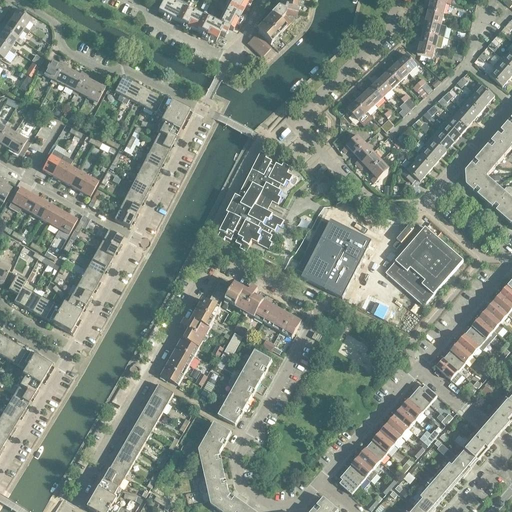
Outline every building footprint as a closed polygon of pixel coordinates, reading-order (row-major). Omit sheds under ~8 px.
[(171,19),(177,22),(183,26),(182,29),(186,31),(188,28),(202,35),(201,39),(206,41),(207,38),(216,42),(219,36),(224,38),(228,32),(165,0),(163,0),(158,12),(166,17),(165,20),(169,22),(171,19)] [(232,0),(230,6),(220,25),(233,32),(237,23),(240,25),(243,20),(239,19),(246,6),(249,8),(252,3),(248,1),(248,0),(232,0)] [(283,0),(281,9),(278,8),(270,16),(273,18),(258,34),(270,46),(291,24),(284,17),(285,15),(297,18),(301,0),(283,0)] [(428,0),(425,0),(425,4),(430,5),(428,12),(443,15),(446,5),(428,0)] [(24,30),(25,29),(29,23),(34,26),(37,22),(32,19),(30,20),(14,9),(11,14),(14,16),(10,21),(24,30)] [(428,12),(427,18),(421,17),(420,21),(441,26),(443,15),(428,12)] [(30,32),(25,29),(24,30),(10,21),(6,27),(3,25),(1,29),(17,40),(18,39),(22,33),(27,36),(30,32)] [(420,21),(419,26),(425,27),(423,34),(442,38),(444,39),(447,28),(441,26),(420,21)] [(23,42),(18,39),(17,40),(1,29),(0,29),(0,34),(1,35),(0,36),(0,43),(10,50),(11,49),(15,43),(20,46),(23,42)] [(416,39),(415,43),(435,49),(441,50),(444,39),(442,38),(423,34),(421,40),(416,39)] [(262,59),(270,50),(256,36),(247,45),(262,59)] [(16,52),(11,49),(10,50),(0,43),(0,58),(3,61),(9,53),(13,56),(16,52)] [(415,43),(414,48),(419,49),(417,56),(432,60),(435,49),(415,43)] [(407,56),(398,64),(408,75),(417,67),(420,65),(415,60),(413,62),(407,56)] [(474,64),(473,65),(477,68),(478,68),(482,63),(483,64),(486,60),(481,56),(478,59),(474,64)] [(511,69),(504,62),(500,59),(494,67),(497,70),(510,81),(511,78),(511,69)] [(45,62),(39,74),(43,76),(51,80),(50,83),(53,85),(54,82),(64,64),(60,62),(58,65),(51,62),(49,64),(45,62)] [(54,82),(53,85),(56,86),(57,83),(65,87),(72,73),(65,69),(67,66),(64,64),(54,82)] [(400,83),(408,75),(398,64),(390,72),(400,83)] [(490,78),(502,89),(510,81),(497,70),(490,78)] [(392,91),(400,83),(390,72),(381,79),(392,91)] [(72,73),(65,87),(73,91),(71,94),(74,96),(76,93),(85,75),(81,73),(79,76),(72,73)] [(76,93),(74,96),(77,97),(78,94),(86,98),(94,84),(87,80),(89,77),(85,75),(76,93)] [(122,102),(124,98),(132,83),(122,78),(114,93),(119,96),(117,100),(122,102)] [(373,87),(383,99),(392,91),(381,79),(373,87)] [(418,85),(421,89),(426,84),(423,81),(418,85)] [(24,83),(20,89),(26,93),(30,86),(24,83)] [(132,83),(124,98),(122,102),(127,104),(129,101),(134,103),(141,88),(132,83)] [(94,84),(86,98),(94,102),(92,105),(96,107),(106,86),(102,84),(100,87),(94,84)] [(472,92),(475,95),(488,106),(495,98),(479,84),(472,92)] [(375,106),(383,99),(373,87),(365,95),(375,106)] [(141,88),(134,103),(143,108),(151,93),(141,88)] [(151,93),(143,108),(153,113),(161,98),(151,93)] [(367,114),(375,106),(365,95),(356,103),(367,114)] [(481,114),(488,106),(475,95),(468,103),(481,114)] [(401,101),(405,104),(410,100),(406,96),(401,101)] [(153,113),(163,118),(171,103),(161,98),(153,113)] [(465,100),(458,108),(461,111),(474,122),(481,114),(468,103),(465,100)] [(405,104),(401,101),(396,105),(399,109),(405,104)] [(179,132),(181,129),(189,113),(171,103),(163,118),(161,123),(179,132)] [(356,103),(348,111),(358,122),(367,114),(356,103)] [(468,129),(474,122),(461,111),(455,118),(468,129)] [(384,116),(388,120),(393,115),(389,112),(384,116)] [(76,118),(71,115),(68,123),(72,125),(76,118)] [(445,124),(448,126),(460,137),(468,129),(455,118),(452,115),(445,124)] [(511,119),(511,120),(511,119),(507,124),(508,124),(501,132),(504,135),(503,136),(511,144),(511,119)] [(83,120),(79,128),(85,131),(89,123),(83,120)] [(174,142),(177,137),(179,132),(161,123),(158,127),(162,129),(159,134),(174,142)] [(6,124),(4,128),(6,129),(0,139),(0,148),(2,146),(8,150),(16,136),(14,134),(8,131),(11,126),(6,124)] [(374,124),(370,127),(376,133),(379,129),(374,124)] [(438,131),(441,133),(454,144),(460,137),(448,126),(445,124),(438,131)] [(385,125),(381,128),(386,135),(390,131),(385,125)] [(17,130),(14,134),(16,136),(8,150),(14,153),(12,156),(16,159),(27,142),(18,137),(21,132),(17,130)] [(454,144),(441,133),(438,131),(431,139),(447,153),(454,144)] [(169,152),(171,148),(174,142),(159,134),(154,144),(169,152)] [(511,149),(511,146),(511,145),(511,144),(503,136),(501,138),(498,135),(492,142),(491,142),(487,147),(488,147),(482,154),(497,167),(511,149)] [(366,145),(358,136),(342,151),(346,154),(350,151),(354,156),(366,145)] [(372,142),(379,158),(390,152),(383,137),(372,142)] [(425,146),(428,149),(441,160),(447,153),(431,139),(425,146)] [(164,161),(167,156),(169,152),(154,144),(149,153),(164,161)] [(354,156),(359,161),(355,165),(359,168),(374,154),(366,145),(354,156)] [(441,160),(428,149),(425,146),(418,154),(421,157),(434,168),(441,160)] [(159,171),(161,167),(164,161),(149,153),(144,163),(159,171)] [(243,188),(246,189),(243,195),(247,196),(244,201),(236,197),(218,231),(221,232),(217,238),(224,242),(226,239),(231,242),(233,239),(237,241),(236,244),(241,247),(240,250),(247,253),(252,242),(269,251),(273,244),(270,243),(273,237),(270,236),(272,231),(275,232),(278,227),(281,228),(284,222),(264,212),(269,201),(278,206),(281,199),(278,198),(281,192),(273,188),(275,183),(284,187),(287,182),(289,183),(293,177),(287,174),(290,168),(283,165),(282,168),(276,165),(272,173),(267,171),(272,162),(266,160),(268,157),(261,153),(243,188)] [(359,168),(361,171),(365,167),(370,173),(382,162),(374,154),(359,168)] [(472,166),(469,169),(465,173),(466,180),(487,178),(497,167),(482,154),(476,161),(475,161),(471,165),(472,166)] [(42,172),(50,157),(47,155),(39,170),(42,172)] [(42,172),(51,177),(60,162),(50,157),(42,172)] [(427,175),(434,168),(421,157),(415,164),(427,175)] [(60,162),(51,177),(61,182),(69,167),(60,162)] [(370,173),(375,177),(371,181),(374,185),(389,170),(382,162),(370,173)] [(412,185),(416,180),(420,184),(427,175),(415,164),(412,162),(401,175),(412,185)] [(154,181),(157,175),(159,171),(144,163),(139,173),(154,181)] [(69,167),(61,182),(70,188),(79,173),(69,167)] [(79,173),(70,188),(80,193),(88,178),(79,173)] [(149,190),(151,186),(154,181),(139,173),(134,182),(149,190)] [(98,184),(88,178),(80,193),(90,199),(98,184)] [(466,180),(466,186),(474,193),(473,193),(478,197),(485,203),(498,188),(487,178),(466,180)] [(0,186),(0,202),(3,204),(12,190),(5,186),(7,183),(3,180),(0,186)] [(144,200),(147,194),(149,190),(134,182),(129,192),(144,200)] [(511,209),(511,199),(511,200),(511,199),(511,190),(510,188),(506,188),(503,192),(498,188),(485,203),(492,209),(496,213),(497,213),(504,219),(511,209)] [(15,189),(8,202),(11,204),(9,209),(18,214),(21,210),(29,195),(20,189),(19,191),(15,189)] [(139,210),(141,205),(144,200),(129,192),(124,202),(139,210)] [(21,210),(30,215),(39,200),(29,195),(21,210)] [(30,215),(40,220),(48,205),(39,200),(30,215)] [(134,219),(137,214),(139,210),(124,202),(119,212),(134,219)] [(40,220),(50,226),(58,211),(48,205),(40,220)] [(50,226),(59,231),(68,216),(58,211),(50,226)] [(119,212),(114,221),(129,229),(134,219),(119,212)] [(68,216),(59,231),(69,236),(77,221),(68,216)] [(424,308),(464,262),(425,229),(386,275),(424,308)] [(118,249),(121,244),(123,240),(108,231),(103,241),(118,249)] [(113,259),(115,255),(118,249),(103,241),(98,250),(113,259)] [(304,275),(302,279),(324,291),(327,286),(338,292),(341,286),(347,289),(356,271),(350,269),(353,263),(341,257),(344,252),(321,241),(319,245),(312,242),(297,271),(304,275)] [(107,268),(110,263),(113,259),(98,250),(92,260),(107,268)] [(47,253),(45,257),(49,259),(54,262),(56,258),(51,255),(47,253)] [(0,256),(0,285),(2,286),(11,268),(2,264),(4,259),(0,256)] [(102,278),(104,274),(107,268),(92,260),(87,269),(102,278)] [(97,287),(100,282),(102,278),(87,269),(82,279),(97,287)] [(23,289),(27,282),(16,276),(8,291),(17,296),(18,296),(22,288),(23,289)] [(91,297),(94,293),(97,287),(82,279),(76,288),(91,297)] [(207,301),(214,304),(220,308),(232,287),(219,280),(207,301)] [(249,293),(255,296),(258,291),(252,287),(249,293)] [(17,296),(13,303),(23,308),(31,293),(23,289),(22,288),(18,296),(17,296)] [(86,306),(89,301),(91,297),(76,288),(71,298),(86,306)] [(262,304),(243,293),(234,288),(225,303),(254,319),(262,304)] [(511,291),(510,290),(507,294),(505,292),(501,296),(511,306),(511,291)] [(23,308),(33,314),(41,299),(31,293),(23,308)] [(511,318),(511,306),(501,296),(496,301),(498,303),(496,306),(508,317),(511,320),(511,318)] [(71,298),(68,303),(65,301),(62,305),(81,316),(86,306),(71,298)] [(33,314),(42,319),(51,304),(41,299),(33,314)] [(206,303),(185,341),(200,349),(221,311),(206,303)] [(42,319),(52,325),(60,310),(51,304),(42,319)] [(254,319),(263,324),(292,340),(300,325),(262,304),(254,319)] [(52,325),(70,335),(81,316),(62,305),(60,310),(52,325)] [(496,306),(493,310),(490,308),(487,312),(501,325),(508,317),(496,306)] [(504,328),(501,325),(487,312),(482,318),(484,320),(482,322),(497,336),(504,328)] [(182,327),(188,330),(191,325),(185,322),(182,327)] [(482,322),(478,326),(476,324),(472,329),(490,344),(497,336),(482,322)] [(480,350),(483,352),(490,344),(472,329),(468,334),(470,336),(467,339),(480,350)] [(318,343),(322,337),(315,333),(312,339),(318,343)] [(224,353),(232,357),(243,338),(235,334),(224,353)] [(467,339),(464,342),(462,340),(458,345),(472,358),(480,350),(467,339)] [(5,340),(0,348),(0,356),(6,360),(15,345),(5,340)] [(200,349),(185,341),(163,379),(178,387),(200,349)] [(15,345),(6,360),(15,366),(24,351),(15,345)] [(458,345),(453,350),(456,352),(453,355),(465,366),(472,358),(458,345)] [(214,351),(220,354),(223,350),(216,346),(214,351)] [(505,350),(502,355),(506,358),(510,354),(505,350)] [(24,371),(33,357),(24,351),(15,366),(24,371)] [(211,356),(217,359),(220,354),(214,351),(211,356)] [(232,357),(224,353),(220,361),(228,365),(232,357)] [(242,366),(246,369),(243,374),(260,384),(265,376),(268,371),(272,362),(255,353),(252,359),(248,356),(244,357),(241,363),(242,366)] [(453,355),(450,359),(448,357),(444,361),(458,374),(465,366),(453,355)] [(502,363),(506,358),(502,355),(498,359),(502,363)] [(40,386),(51,368),(33,357),(24,371),(22,375),(40,386)] [(439,372),(454,385),(461,377),(458,374),(444,361),(439,367),(441,369),(439,372)] [(491,367),(487,371),(492,375),(495,371),(491,367)] [(488,379),(492,375),(487,371),(483,375),(488,379)] [(230,388),(234,390),(231,396),(248,405),(252,397),(253,398),(256,392),(255,392),(260,384),(243,374),(240,380),(235,378),(232,379),(229,384),(230,388)] [(34,396),(37,390),(40,386),(22,375),(19,380),(22,382),(19,387),(34,396)] [(198,379),(204,383),(207,378),(200,375),(198,379)] [(204,383),(198,379),(195,384),(201,388),(204,383)] [(477,383),(473,387),(478,391),(482,386),(477,383)] [(28,405),(31,401),(34,396),(19,387),(14,396),(28,405)] [(159,387),(156,392),(154,395),(169,404),(174,395),(159,387)] [(422,391),(420,389),(416,394),(430,406),(437,398),(425,387),(422,391)] [(470,391),(474,395),(478,391),(473,387),(470,391)] [(511,393),(486,424),(479,432),(443,474),(440,472),(425,489),(428,491),(409,511),(434,511),(436,511),(434,509),(437,504),(435,502),(441,496),(443,498),(452,488),(449,486),(455,480),(457,481),(461,477),(463,479),(472,469),(469,467),(475,461),(477,463),(482,457),(480,455),(486,449),(488,451),(500,436),(511,424),(509,422),(511,418),(511,393)] [(411,399),(414,401),(411,404),(423,415),(430,406),(416,394),(411,399)] [(154,395),(151,401),(148,405),(163,413),(169,404),(154,395)] [(23,414),(26,409),(28,405),(14,396),(8,405),(23,414)] [(218,418),(230,424),(234,426),(238,418),(241,419),(244,414),(243,414),(248,405),(231,396),(218,418)] [(408,407),(406,405),(401,410),(416,423),(423,415),(411,404),(408,407)] [(17,423),(20,419),(23,414),(8,405),(2,415),(17,423)] [(148,405),(145,411),(143,414),(158,423),(163,413),(148,405)] [(397,415),(399,417),(396,420),(409,431),(416,423),(401,410),(397,415)] [(143,414),(140,419),(137,424),(152,433),(158,423),(143,414)] [(0,425),(11,433),(15,428),(17,423),(2,415),(0,418),(0,425)] [(449,415),(445,419),(449,423),(453,419),(449,415)] [(446,427),(449,423),(445,419),(441,424),(446,427)] [(394,423),(392,421),(387,426),(402,439),(409,431),(396,420),(394,423)] [(137,424),(134,430),(132,433),(147,442),(152,433),(137,424)] [(227,443),(225,442),(230,433),(215,424),(210,433),(203,445),(220,455),(224,448),(227,443)] [(0,438),(6,442),(8,438),(11,433),(0,425),(0,438)] [(383,431),(385,433),(382,437),(394,447),(402,439),(387,426),(383,431)] [(434,431),(431,436),(435,440),(439,435),(434,431)] [(132,433),(129,438),(126,443),(141,452),(147,442),(132,433)] [(431,444),(435,440),(431,436),(427,440),(431,444)] [(380,440),(377,438),(373,443),(387,455),(394,447),(382,437),(380,440)] [(126,443),(123,449),(121,452),(136,461),(141,452),(126,443)] [(369,448),(371,450),(368,453),(380,464),(387,455),(373,443),(369,448)] [(221,457),(220,457),(220,455),(203,445),(199,452),(204,476),(224,472),(222,463),(221,457)] [(420,448),(416,452),(421,456),(424,452),(420,448)] [(121,452),(118,457),(115,462),(130,471),(136,461),(121,452)] [(417,460),(421,456),(416,452),(413,457),(417,460)] [(365,456),(363,454),(359,459),(373,472),(380,464),(368,453),(365,456)] [(179,459),(175,465),(179,468),(183,462),(179,459)] [(357,466),(354,469),(366,480),(370,483),(377,475),(373,472),(359,459),(355,464),(357,466)] [(115,462),(112,468),(110,471),(125,480),(130,471),(115,462)] [(406,464),(402,468),(407,472),(410,468),(406,464)] [(403,477),(407,472),(402,468),(399,473),(403,477)] [(351,472),(349,470),(345,475),(359,488),(366,480),(354,469),(351,472)] [(110,471),(108,476),(105,481),(119,490),(125,480),(110,471)] [(210,501),(216,499),(230,496),(229,495),(227,487),(228,487),(227,484),(226,481),(224,472),(204,476),(206,483),(201,484),(199,487),(200,493),(204,495),(208,494),(210,501)] [(340,480),(343,482),(340,486),(352,496),(359,488),(345,475),(340,480)] [(388,485),(393,489),(398,482),(394,478),(388,485)] [(99,490),(104,493),(117,501),(120,497),(116,495),(119,490),(105,481),(99,490)] [(393,489),(388,485),(383,491),(387,495),(393,489)] [(88,509),(92,511),(111,511),(115,505),(117,501),(104,493),(99,490),(88,509)] [(253,511),(247,508),(245,506),(235,499),(236,499),(231,495),(230,496),(216,499),(210,501),(211,506),(218,511),(253,511)] [(378,497),(374,501),(378,505),(382,500),(378,497)] [(317,506),(313,511),(312,511),(338,511),(325,501),(319,508),(317,506)] [(374,501),(367,509),(369,511),(372,511),(378,505),(374,501)]
